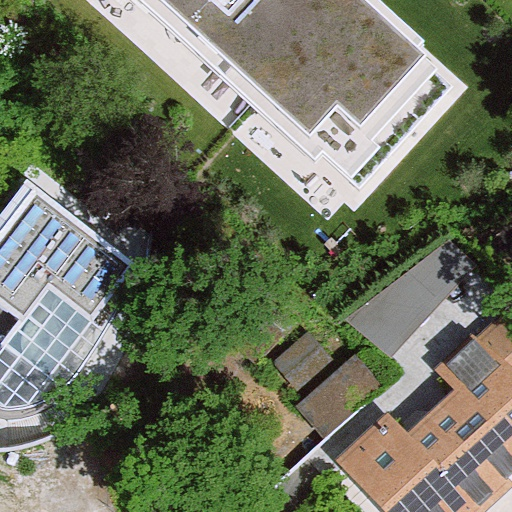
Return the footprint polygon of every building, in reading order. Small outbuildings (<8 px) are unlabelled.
[(140,0),(315,157),(324,147),(356,175),(380,149),(373,142),(441,67),(423,51),(432,41),(385,0),(140,0)] [(27,186),(0,221),(0,403),(6,407),(18,406),(33,404),(53,397),(68,385),(80,369),(101,336),(137,270),(27,186)] [(458,234),(360,311),(389,347),(487,270),(458,234)] [(511,397),(511,321),(505,314),(444,370),(460,388),(439,406),(404,438),(388,421),(343,461),(389,511),(472,511),(511,476),(511,432),(494,413),(511,397)] [(332,362),(309,335),(276,363),(299,390),(332,362)] [(382,388),(355,357),(298,407),(325,437),(382,388)]
